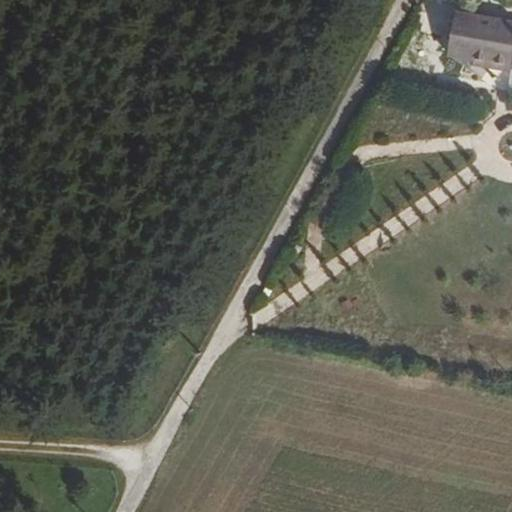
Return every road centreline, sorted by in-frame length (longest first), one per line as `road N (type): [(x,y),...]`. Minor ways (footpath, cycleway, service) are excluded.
road 1 (unclassified): [(125,511),(404,0)]
road 2 (track): [(150,456),(0,444)]
